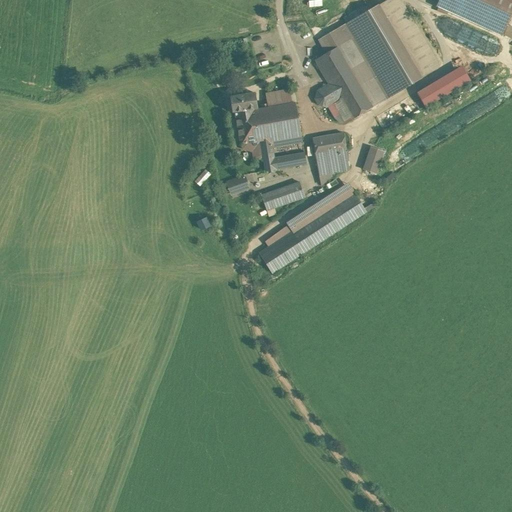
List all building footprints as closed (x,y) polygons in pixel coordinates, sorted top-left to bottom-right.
[(435,70),(394,0),(386,0),(378,5),(421,78),(435,70)] [(511,0),(439,0),(436,7),(501,35),(511,9),(511,0)] [(378,5),(326,35),(334,49),(339,46),(375,106),(421,78),(378,5)] [(484,38),(482,43),(477,41),(475,47),(495,55),(499,43),(484,38)] [(375,106),(339,46),(334,49),(315,60),(329,84),(339,100),(328,106),(335,118),(341,122),(345,124),(375,106)] [(329,84),(317,91),(315,98),(318,105),(325,108),(328,106),(339,100),(329,84)] [(255,93),(230,97),(232,113),(235,112),(240,144),(260,141),(254,111),(254,109),(258,109),(255,93)] [(295,104),(269,108),(269,104),(261,105),(262,110),(254,111),(260,141),(265,171),(306,164),(295,104)] [(344,133),(313,138),(316,157),(347,151),(344,133)] [(371,147),(364,170),(375,174),(383,151),(371,147)] [(200,185),(211,173),(205,168),(195,181),(200,185)] [(245,178),(227,184),(230,193),(248,187),(245,178)] [(300,182),(261,195),(267,210),(305,197),(300,182)] [(292,232),(259,252),(273,273),(368,212),(349,183),(286,223),(292,232)] [(197,221),(201,230),(211,226),(207,217),(197,221)]
